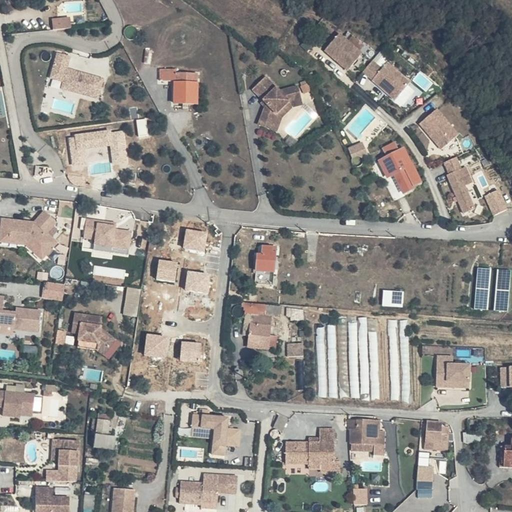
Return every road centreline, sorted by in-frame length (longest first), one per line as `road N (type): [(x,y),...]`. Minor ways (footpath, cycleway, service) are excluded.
road 1 (residential): [(231,215),(220,397),(268,410),(454,420),(466,511)]
road 2 (residential): [(62,192),(58,165),(27,126),(16,51),(44,35),(105,46),(117,27),(107,0)]
road 3 (residential): [(231,215),(505,238)]
road 4 (unknown): [(446,234),(419,142),(360,80)]
road 5 (residential): [(62,192),(231,215)]
